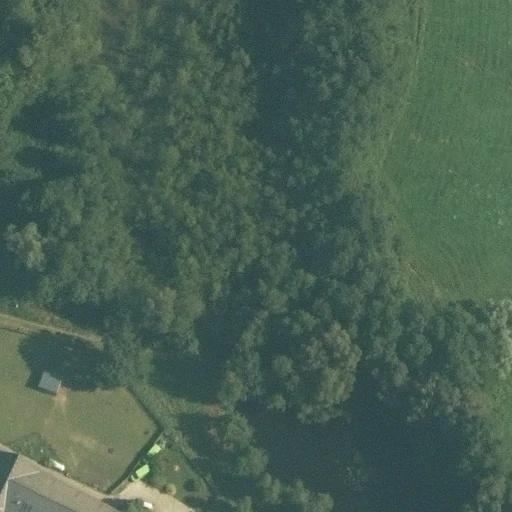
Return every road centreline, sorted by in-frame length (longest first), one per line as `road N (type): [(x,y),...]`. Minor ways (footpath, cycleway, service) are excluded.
road 1 (track): [(511,393),(121,351),(0,319)]
road 2 (track): [(0,448),(108,503),(152,495),(178,511)]
